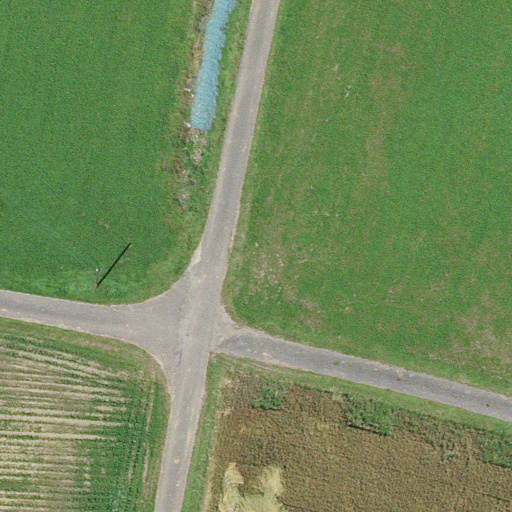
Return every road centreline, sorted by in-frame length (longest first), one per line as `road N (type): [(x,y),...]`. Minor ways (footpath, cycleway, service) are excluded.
road 1 (unclassified): [(0,303),(193,333),(272,0)]
road 2 (track): [(165,511),(193,333),(511,410)]
